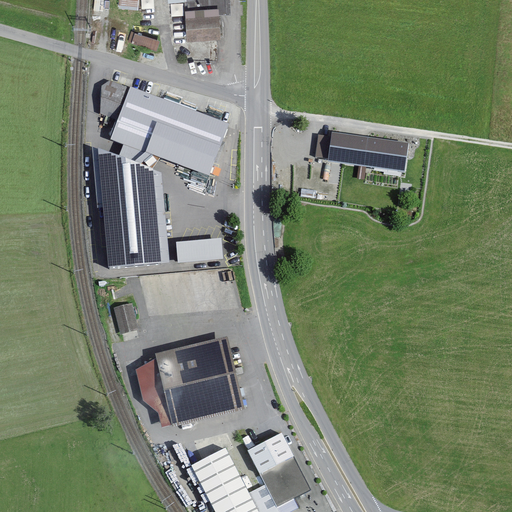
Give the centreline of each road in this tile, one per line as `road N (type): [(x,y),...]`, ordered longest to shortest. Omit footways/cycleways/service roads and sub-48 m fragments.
road 1 (secondary): [(258,96),(258,229),(274,323),(295,386),(361,511)]
road 2 (unclassified): [(0,29),(258,96)]
